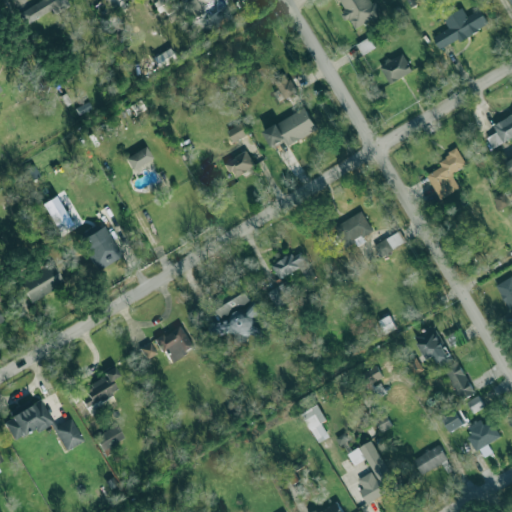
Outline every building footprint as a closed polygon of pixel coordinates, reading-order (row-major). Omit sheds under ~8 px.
[(65,0),(38,0),(20,11),(28,25),(66,1),(65,0)] [(153,0),(157,10),(170,6),(167,0),(153,0)] [(189,0),(184,3),(191,18),(202,12),(196,0),(189,0)] [(337,0),(354,29),(379,15),(371,0),(337,0)] [(226,5),(209,15),(215,26),(232,16),(226,5)] [(440,49),(488,25),(480,10),(432,34),(440,49)] [(158,68),(175,58),(169,47),(152,58),(158,68)] [(390,84),(413,70),(402,53),(379,66),(390,84)] [(274,77),(282,98),(295,93),(288,72),(274,77)] [(262,129),(271,147),(285,140),(287,145),(317,131),(306,108),(262,129)] [(511,135),(511,114),(493,125),(497,131),(487,137),(492,147),(511,135)] [(249,132),(242,121),(227,131),(234,142),(249,132)] [(131,170),(152,158),(145,146),(124,157),(131,170)] [(426,174),(439,199),(459,188),(451,173),(466,165),(457,149),(438,159),(441,166),(426,174)] [(255,166),(247,150),(223,162),(232,178),(255,166)] [(499,210),(510,203),(504,192),(492,198),(499,210)] [(334,224),(343,245),(372,233),(363,212),(334,224)] [(80,239),(98,269),(121,255),(103,225),(80,239)] [(380,256),(406,242),(400,231),(374,245),(380,256)] [(315,276),(299,249),(271,264),(279,278),(298,268),(305,281),(315,276)] [(30,302),(63,284),(52,262),(19,280),(30,302)] [(511,276),(497,283),(511,314),(511,313),(511,276)] [(294,295),(286,281),(267,293),(275,307),(294,295)] [(262,305),(251,301),(247,312),(237,308),(250,299),(239,283),(210,302),(221,318),(233,310),(227,325),(215,320),(211,328),(247,343),(250,335),(259,339),(263,329),(254,325),(262,305)] [(385,334),(396,328),(389,315),(378,320),(385,334)] [(155,339),(170,363),(194,348),(179,324),(155,339)] [(434,355),(438,364),(448,360),(435,326),(414,334),(424,359),(434,355)] [(139,348),(146,359),(156,353),(149,342),(139,348)] [(461,400),(475,391),(457,361),(442,369),(461,400)] [(363,370),(368,383),(382,378),(377,365),(363,370)] [(111,379),(118,375),(114,368),(82,387),(87,394),(80,398),(86,408),(117,390),(111,379)] [(484,406),(477,395),(466,402),(472,413),(484,406)] [(13,439),(34,428),(36,432),(52,423),(40,399),(3,419),(13,439)] [(301,414),(319,442),(329,436),(321,423),(326,420),(316,404),(301,414)] [(466,423),(458,409),(442,418),(450,432),(466,423)] [(82,441),(71,418),(53,427),(64,450),(82,441)] [(466,426),(476,450),(481,449),(484,456),(491,452),(487,443),(500,437),(492,420),(483,424),(481,420),(466,426)] [(113,452),(109,446),(123,437),(115,424),(94,437),(106,456),(113,452)] [(366,458),(372,471),(358,478),(363,487),(359,490),(366,503),(397,487),(372,440),(347,453),(354,465),(366,458)] [(413,456),(419,473),(447,462),(441,446),(413,456)] [(313,511),(342,511),(337,501),(313,511)]
